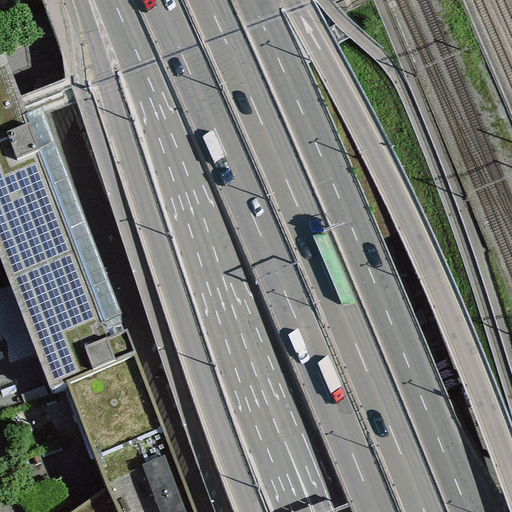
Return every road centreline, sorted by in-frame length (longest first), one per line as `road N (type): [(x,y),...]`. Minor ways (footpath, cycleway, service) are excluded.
road 1 (motorway): [(157,0),(378,511)]
road 2 (primary): [(472,511),(254,0)]
road 3 (motorway): [(423,511),(207,0)]
road 4 (primary): [(111,0),(312,511)]
road 5 (motorway): [(80,0),(250,511)]
road 6 (motorway): [(511,472),(395,178),(292,0)]
road 7 (residential): [(175,0),(0,69)]
